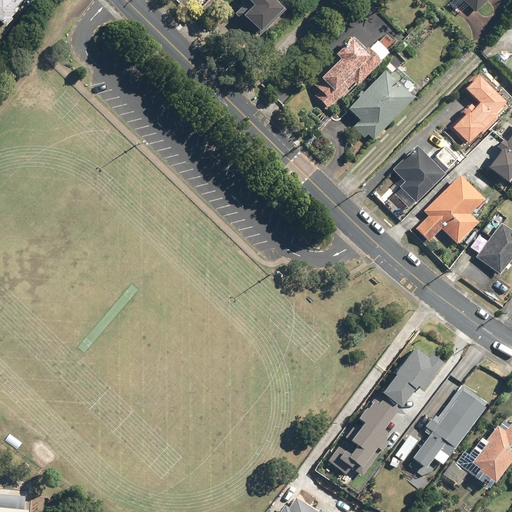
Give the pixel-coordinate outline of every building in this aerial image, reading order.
[(0,0),(0,20),(6,27),(14,20),(11,16),(15,12),(14,11),(24,0),(0,0)] [(285,11),(274,0),(240,0),(244,4),(234,13),(258,37),(285,11)] [(462,0),(476,14),(489,0),(462,0)] [(366,50),(352,35),(332,55),(338,60),(314,84),(318,89),(312,94),(327,110),(355,83),(357,86),(390,54),(387,51),(396,43),(387,34),(378,42),(376,40),(366,50)] [(511,55),(500,69),(511,80),(511,55)] [(412,88),(395,71),(397,69),(391,64),(385,71),(347,108),(359,120),(352,127),(364,139),(367,135),(373,140),(414,100),(407,93),(412,88)] [(506,103),(478,74),(465,89),(479,102),(474,107),(471,104),(463,113),(464,115),(452,128),(469,144),(497,116),(495,114),(506,103)] [(511,133),(506,141),(504,139),(497,148),(501,151),(489,167),(509,182),(511,178),(511,133)] [(446,145),(431,160),(416,146),(393,170),(404,180),(398,187),(416,204),(445,174),(444,173),(459,157),(446,145)] [(485,200),(460,176),(424,210),(430,216),(415,230),(428,243),(442,230),(456,245),(479,223),(470,214),(485,200)] [(481,231),(491,237),(476,258),(500,276),(511,259),(511,230),(503,224),(507,218),(497,210),(481,231)] [(488,405),(463,385),(438,417),(435,415),(424,430),(430,435),(412,459),(426,470),(435,459),(442,464),(488,405)] [(396,412),(375,396),(357,419),(363,424),(357,431),(353,428),(343,440),(355,449),(351,454),(340,445),(328,460),(349,477),(354,471),(361,477),(388,442),(386,440),(389,435),(382,429),(396,412)] [(496,482),(511,460),(511,421),(505,431),(499,426),(472,463),(480,469),(474,478),(489,489),(495,481),(496,482)] [(418,442),(409,435),(394,455),(403,462),(418,442)] [(55,455),(43,444),(37,451),(49,462),(55,455)] [(453,460),(442,475),(460,487),(470,472),(453,460)] [(279,511),(325,511),(322,509),(320,511),(297,496),(289,507),(285,504),(279,511)]
